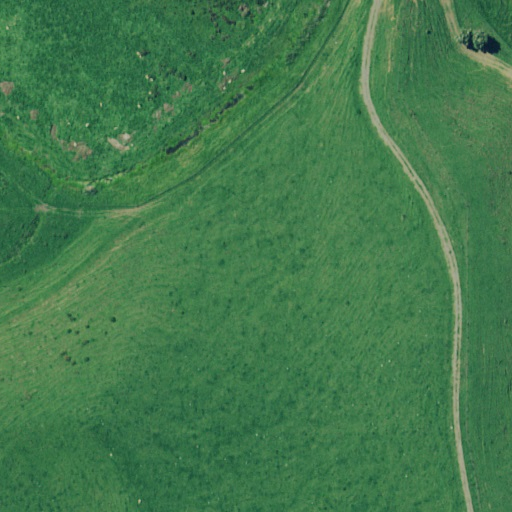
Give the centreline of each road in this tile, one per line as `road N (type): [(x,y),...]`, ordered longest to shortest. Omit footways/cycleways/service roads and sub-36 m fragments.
road 1 (track): [(316,0),(208,161),(162,202),(21,279),(0,316)]
road 2 (track): [(511,192),(461,120),(438,31),(417,0)]
